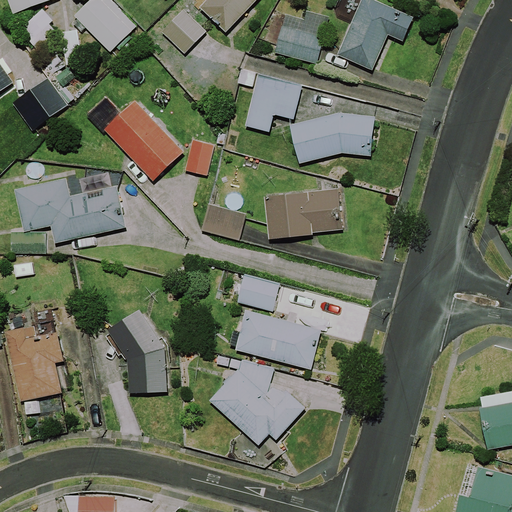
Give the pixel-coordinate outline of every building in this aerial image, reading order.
[(7,0),(14,17),(57,0),(7,0)] [(135,30),(106,0),(94,0),(76,19),(110,54),(135,30)] [(259,0),(211,0),(201,11),(227,35),(259,0)] [(416,21),(368,0),(363,0),(338,58),(373,73),(389,38),(405,45),(416,21)] [(207,35),(185,12),(162,34),(184,57),(207,35)] [(327,25),(285,14),(274,55),(316,66),(327,25)] [(59,38),(49,25),(29,41),(39,54),(59,38)] [(168,50),(158,60),(173,73),(182,62),(168,50)] [(42,63),(51,77),(66,68),(57,54),(42,63)] [(0,95),(14,86),(0,66),(0,95)] [(301,90),(257,79),(245,128),(270,134),(274,116),(294,121),(301,90)] [(69,109),(49,80),(13,104),(33,133),(69,109)] [(185,156),(137,104),(106,133),(154,185),(185,156)] [(375,120),(337,118),(291,127),(299,165),(342,155),(370,159),(375,120)] [(214,147),(189,143),(184,176),(208,180),(214,147)] [(17,191),(25,232),(10,235),(16,261),(58,252),(56,245),(124,231),(115,190),(72,199),(68,180),(17,191)] [(342,233),(337,190),(266,198),(270,241),(342,233)] [(245,217),(208,209),(203,235),(239,243),(245,217)] [(249,309),(272,316),(281,282),(246,272),(237,306),(249,309)] [(272,316),(249,309),(237,351),(311,372),(322,330),(272,316)] [(167,351),(144,312),(113,329),(130,360),(131,396),(168,394),(167,351)] [(39,327),(8,333),(22,403),(63,395),(57,364),(70,362),(65,337),(42,342),(39,327)] [(274,370),(243,362),(240,373),(212,403),(260,447),(270,435),(277,441),(304,412),(284,394),(269,390),(274,370)] [(511,401),(481,407),(488,448),(511,444),(511,401)] [(511,511),(511,472),(470,462),(457,511),(511,511)] [(114,511),(115,499),(81,498),(80,511),(114,511)]
